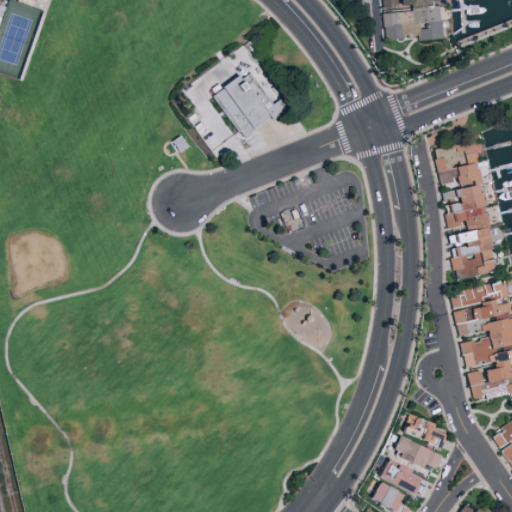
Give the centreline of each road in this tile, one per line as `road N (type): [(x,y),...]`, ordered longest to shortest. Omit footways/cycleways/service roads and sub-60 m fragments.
road 1 (tertiary): [(359,130),(385,221),(380,340),(344,437),(293,511)]
road 2 (residential): [(417,146),(457,406),(511,497)]
road 3 (tertiary): [(321,511),(363,452),(397,367),(409,277),(406,204)]
road 4 (residential): [(183,205),(359,130)]
road 5 (tertiary): [(511,57),(378,113),(359,130)]
road 6 (tertiary): [(359,130),(387,133),(511,80)]
road 7 (tertiary): [(275,3),(322,63),(359,130)]
road 8 (tertiary): [(378,113),(342,47),(303,0)]
